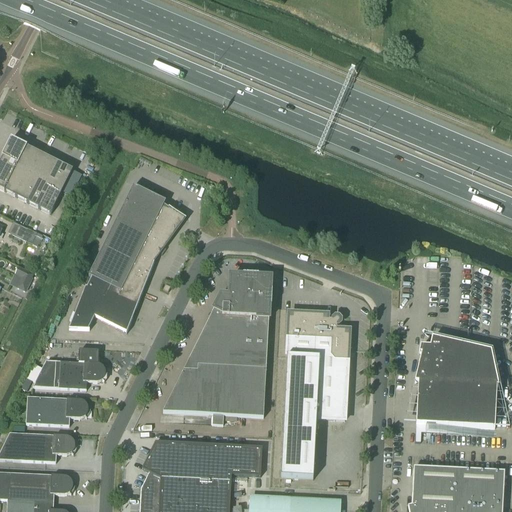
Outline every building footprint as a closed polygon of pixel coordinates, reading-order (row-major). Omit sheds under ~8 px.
[(2,160),(0,164),(15,171),(26,148),(10,140),(1,159),(2,160)] [(26,148),(15,171),(26,177),(31,179),(42,156),(26,148)] [(42,156),(31,179),(38,182),(46,186),(57,164),(42,156)] [(0,191),(4,193),(15,171),(0,164),(0,191)] [(57,164),(46,186),(51,189),(61,194),(72,171),(57,164)] [(15,171),(4,193),(15,199),(26,177),(15,171)] [(26,177),(15,199),(27,204),(38,182),(31,179),(26,177)] [(38,182),(27,204),(40,211),(51,189),(46,186),(38,182)] [(168,210),(163,208),(165,204),(133,188),(88,279),(91,280),(87,290),(85,289),(69,331),(89,332),(88,332),(94,319),(126,335),(126,336),(143,293),(142,293),(143,291),(142,290),(145,285),(146,285),(149,277),(154,265),(160,256),(162,257),(162,256),(161,255),(163,252),(165,253),(166,251),(164,250),(175,232),(176,231),(175,231),(177,227),(178,228),(179,226),(183,220),(184,220),(168,210)] [(51,189),(40,211),(50,216),(61,194),(51,189)] [(8,234),(13,236),(18,226),(13,223),(8,234)] [(21,240),(37,248),(42,237),(27,229),(21,240)] [(43,264),(47,253),(43,251),(39,262),(43,264)] [(5,254),(2,260),(29,269),(33,258),(24,255),(22,260),(5,254)] [(24,294),(33,276),(20,270),(17,277),(22,279),(16,290),(24,294)] [(223,418),(263,420),(270,281),(230,279),(229,299),(227,299),(227,302),(219,302),(214,311),(188,363),(189,363),(190,364),(185,373),(184,373),(184,372),(162,415),(212,417),(212,427),(223,428),(223,418)] [(335,319),(333,321),(333,322),(327,322),(327,318),(289,316),(280,480),(313,482),(316,422),(344,423),(349,333),(336,332),(337,326),(338,326),(340,324),(340,321),(338,319),(335,319)] [(416,427),(494,431),(497,389),(498,389),(491,354),(432,340),(429,349),(423,349),(414,385),(415,385),(418,386),(416,427)] [(33,390),(58,391),(82,392),(83,384),(97,385),(99,385),(100,384),(101,383),(102,382),(103,376),(105,376),(105,374),(105,373),(104,371),(104,370),(102,368),(101,368),(100,367),(98,366),(98,353),(79,352),(79,365),(45,363),(33,390)] [(21,391),(26,393),(31,384),(26,381),(21,391)] [(65,420),(79,421),(80,421),(82,421),(84,420),(85,419),(85,412),(88,412),(88,411),(88,409),(87,408),(86,406),(85,405),(84,404),(83,403),(81,403),(80,402),(27,399),(25,427),(65,429),(65,420)] [(69,457),(71,456),(72,455),(72,449),(75,449),(74,447),(74,445),(73,444),(73,442),(71,441),(70,440),(69,439),(67,439),(66,439),(9,436),(0,454),(0,462),(52,465),(52,457),(66,458),(67,458),(69,457)] [(248,511),(249,511),(229,511),(231,477),(260,479),(262,450),(155,444),(142,471),(149,475),(141,491),(139,511),(248,511)] [(502,511),(504,474),(413,470),(411,511),(502,511)] [(0,502),(7,503),(8,476),(0,475),(0,502)] [(7,503),(26,504),(27,477),(8,476),(7,503)] [(33,504),(50,505),(50,497),(62,498),(65,497),(67,497),(68,496),(69,495),(70,489),(72,489),(72,488),(72,486),(72,484),(71,483),(70,482),(69,480),(67,479),(66,479),(64,479),(27,477),(26,504),(33,504)] [(339,511),(340,506),(337,503),(286,500),(253,499),(249,502),(249,511),(248,511),(339,511)] [(32,511),(33,504),(26,504),(7,503),(6,511),(32,511)]
